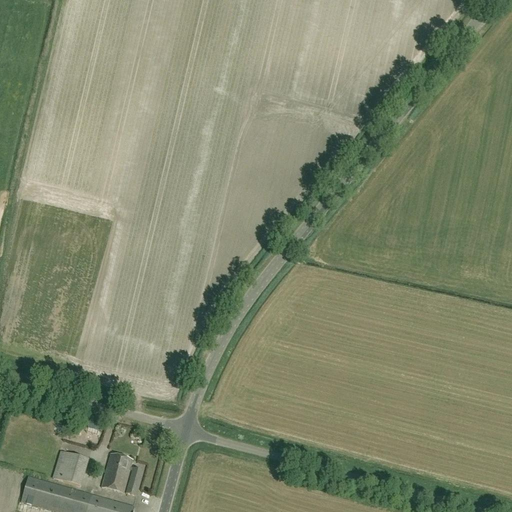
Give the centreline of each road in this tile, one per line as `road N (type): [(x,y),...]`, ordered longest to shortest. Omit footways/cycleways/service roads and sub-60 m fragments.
road 1 (tertiary): [(184,433),(209,365),(272,267),(496,0)]
road 2 (unclassified): [(481,511),(184,433)]
road 3 (unclassified): [(184,433),(0,383)]
